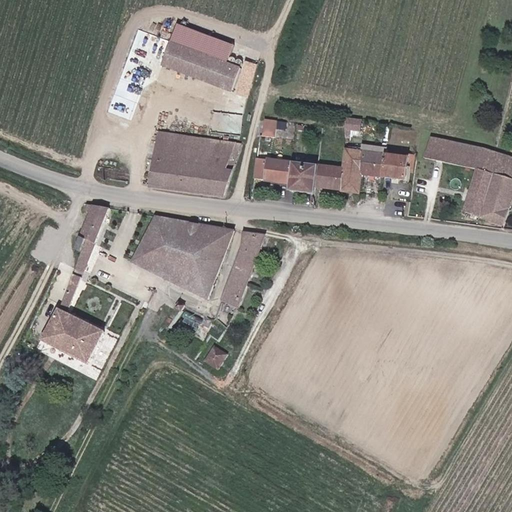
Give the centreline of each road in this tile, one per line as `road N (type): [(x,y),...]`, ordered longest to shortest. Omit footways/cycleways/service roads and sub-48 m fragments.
road 1 (tertiary): [(0,157),(83,186),(511,241)]
road 2 (track): [(83,186),(0,375)]
